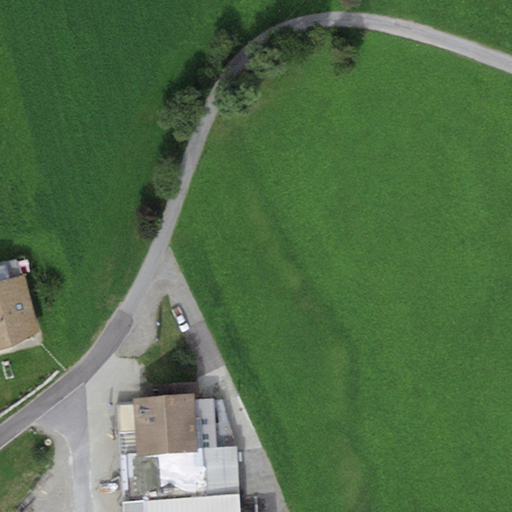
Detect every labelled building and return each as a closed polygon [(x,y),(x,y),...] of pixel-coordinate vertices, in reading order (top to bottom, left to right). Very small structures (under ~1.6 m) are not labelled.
[(20,282),(15,263),(0,266),(0,346),(12,344),(10,336),(34,330),(22,282),(20,282)] [(140,431),(141,454),(193,451),(190,402),(198,401),(197,386),(170,388),(171,402),(137,404),(137,400),(117,401),(119,433),(140,431)] [(198,401),(190,402),(193,451),(236,448),(222,400),(198,401)] [(126,455),(141,454),(140,431),(119,433),(120,456),(126,455)] [(143,487),(144,511),(240,511),(236,448),(193,451),(195,484),(143,487)] [(141,454),(143,487),(195,484),(193,451),(141,454)] [(129,511),(144,511),(141,454),(126,455),(129,511)]
